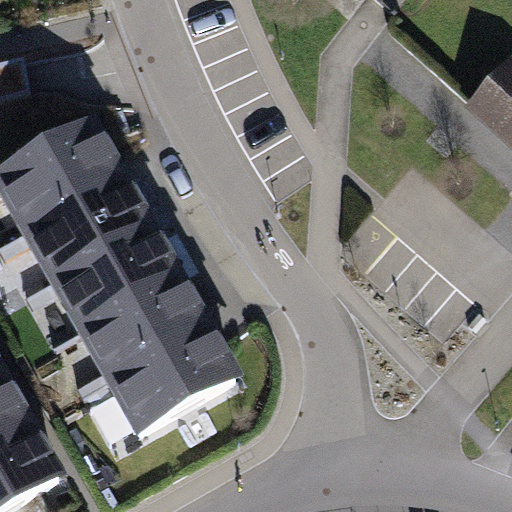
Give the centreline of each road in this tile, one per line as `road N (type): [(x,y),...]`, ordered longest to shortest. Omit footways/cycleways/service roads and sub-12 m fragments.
road 1 (residential): [(351,467),(333,352),(193,126),(141,0)]
road 2 (residential): [(351,467),(408,475),(511,511)]
road 3 (residential): [(234,511),(351,467)]
